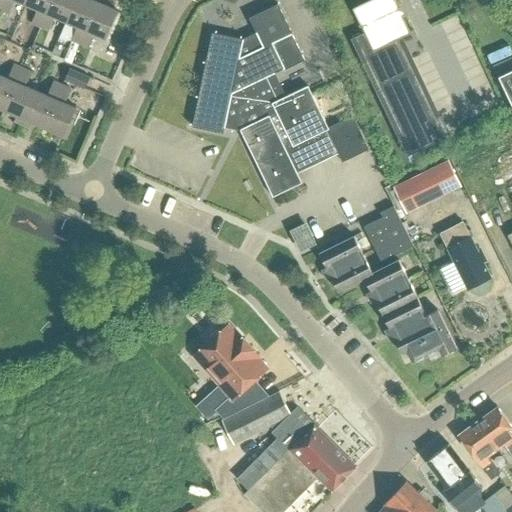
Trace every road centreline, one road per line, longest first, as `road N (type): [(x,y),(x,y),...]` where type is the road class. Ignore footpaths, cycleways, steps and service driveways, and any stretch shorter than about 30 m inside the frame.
road 1 (residential): [(409,444),(260,277),(222,252),(90,196)]
road 2 (residential): [(90,196),(177,0)]
road 3 (tertiary): [(409,444),(511,361)]
